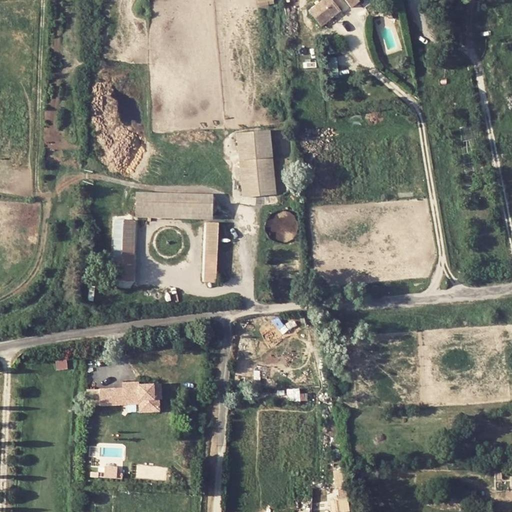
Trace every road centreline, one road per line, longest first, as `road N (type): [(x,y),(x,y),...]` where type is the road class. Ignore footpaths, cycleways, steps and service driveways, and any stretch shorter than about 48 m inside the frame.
road 1 (unclassified): [(511,286),(262,307),(0,347)]
road 2 (track): [(235,206),(208,189),(90,175),(48,195),(37,192),(44,0)]
road 3 (track): [(0,301),(35,274),(62,186),(50,131),(58,0)]
